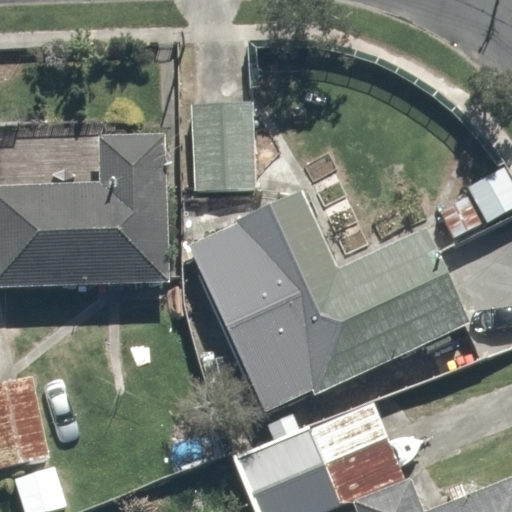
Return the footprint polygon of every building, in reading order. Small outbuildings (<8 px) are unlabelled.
[(234,197),(236,118),(195,117),(193,196),(234,197)] [(101,133),(105,199),(67,201),(64,129),(0,131),(0,302),(179,294),(171,130),(101,133)] [(296,202),(236,230),(317,400),(487,319),(444,229),(334,281),(296,202)] [(38,373),(0,381),(0,472),(57,461),(38,373)] [(244,460),(262,511),(334,511),(414,484),(387,409),(244,460)] [(430,511),(425,494),(373,511),(511,511),(511,499),(475,511),(430,511)]
